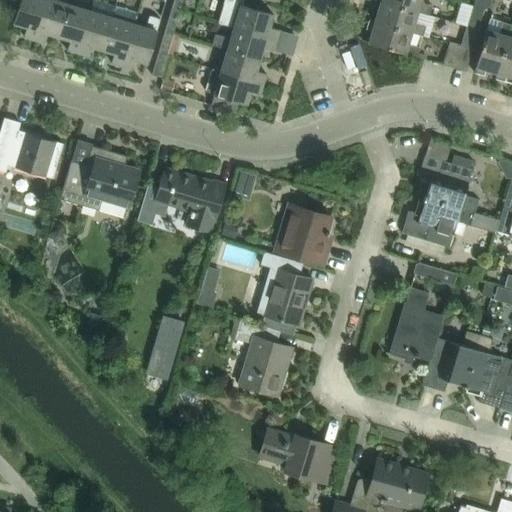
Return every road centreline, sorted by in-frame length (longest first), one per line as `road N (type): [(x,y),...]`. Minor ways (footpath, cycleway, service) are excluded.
road 1 (residential): [(511,452),(353,405),(333,390),(329,369),(388,175),(358,120)]
road 2 (residential): [(358,120),(289,143),(228,142),(0,76)]
road 3 (residential): [(511,129),(434,106),(394,107),(358,120)]
road 4 (residential): [(358,120),(320,34),(322,0)]
